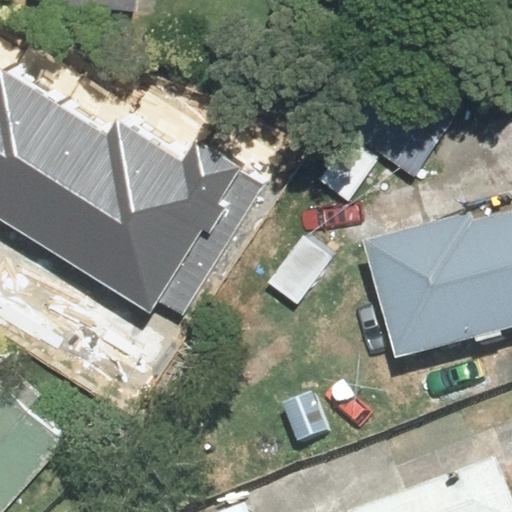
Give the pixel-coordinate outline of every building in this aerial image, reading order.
[(0,75),(0,221),(177,331),(270,182),(197,137),(179,166),(118,128),(108,143),(0,75)] [(511,206),(382,238),(411,356),(511,331),(511,206)] [(9,350),(0,360),(0,511),(11,511),(91,421),(9,350)] [(511,511),(511,461),(376,511),(511,511)] [(261,511),(251,488),(195,511),(261,511)]
